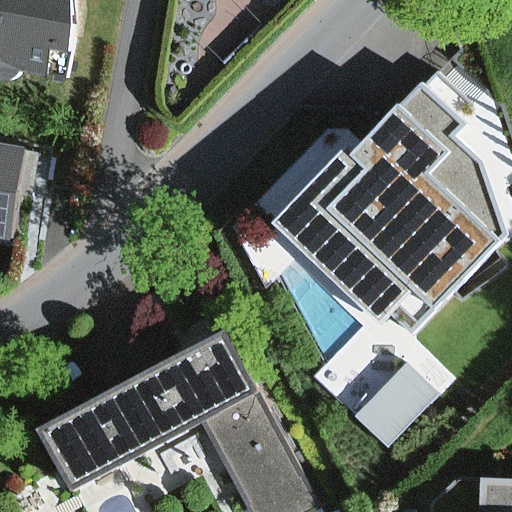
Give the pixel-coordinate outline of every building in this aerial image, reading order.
[(75,0),(0,0),(0,56),(64,66),(75,0)] [(378,122),(299,205),(428,328),(508,245),(378,122)] [(22,154),(0,150),(0,239),(9,241),(22,154)] [(316,511),(221,328),(27,428),(60,492),(197,421),(244,511),(316,511)] [(402,428),(448,378),(414,346),(367,397),(402,428)]
